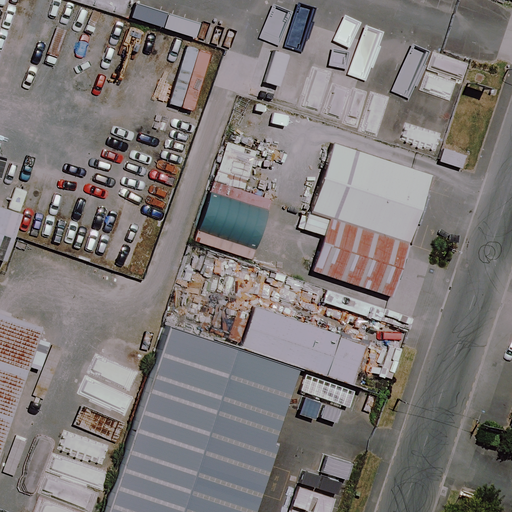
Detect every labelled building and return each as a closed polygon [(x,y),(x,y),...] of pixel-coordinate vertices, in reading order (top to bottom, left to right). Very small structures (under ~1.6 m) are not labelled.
[(169,51),(229,69),(215,115),(228,119),(246,60),(206,48),(173,38),(169,51)] [(433,175),(334,143),(312,211),(331,217),(411,243),(433,175)] [(466,157),(444,149),(439,162),(461,169),(466,157)] [(23,213),(0,205),(0,257),(8,260),(23,213)] [(393,297),(411,243),(331,217),(314,271),(393,297)] [(369,344),(256,307),(243,348),(301,367),(356,385),(369,344)] [(0,455),(43,327),(0,312),(0,455)] [(243,348),(170,326),(110,511),(255,511),(301,367),(243,348)]
